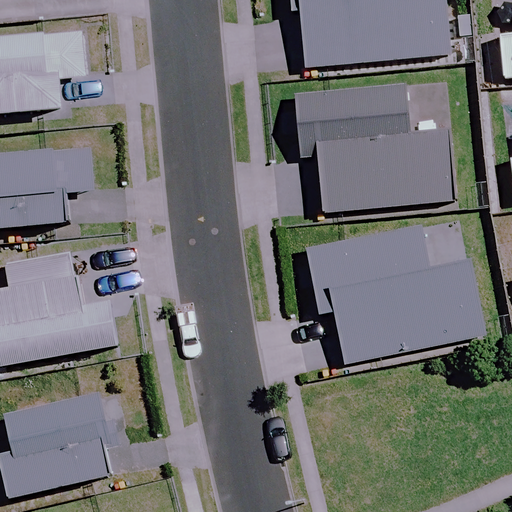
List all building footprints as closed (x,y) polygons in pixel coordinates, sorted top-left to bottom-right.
[(442,0),(294,0),(296,17),(309,16),(315,74),(449,59),(442,0)] [(511,35),(502,37),(506,82),(511,81),(511,35)] [(64,121),(61,87),(49,88),(44,39),(0,43),(0,127),(15,126),(17,142),(40,139),(39,124),(64,121)] [(409,139),(404,92),(296,103),(302,167),(319,165),(324,217),(455,205),(448,135),(409,139)] [(54,200),(50,158),(0,163),(0,243),(75,236),(71,198),(54,200)] [(431,275),(423,234),(309,255),(321,320),(337,317),(346,368),(485,343),(471,268),(431,275)] [(79,281),(73,253),(0,266),(0,380),(124,359),(115,306),(84,312),(79,281)] [(0,511),(4,511),(129,485),(108,394),(2,418),(9,448),(0,449),(0,511)]
